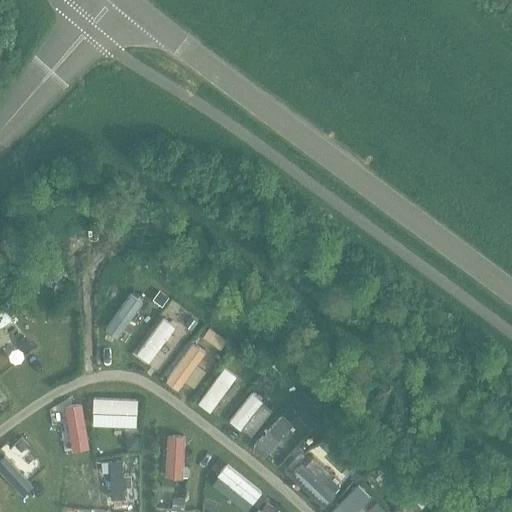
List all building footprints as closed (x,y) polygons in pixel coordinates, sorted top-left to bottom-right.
[(0,327),(14,319),(5,305),(0,307),(0,327)] [(190,316),(184,324),(191,330),(197,321),(190,316)] [(121,358),(124,323),(109,322),(107,357),(121,358)] [(209,327),(202,336),(210,342),(217,333),(209,327)] [(24,336),(16,343),(24,354),(33,348),(24,336)] [(163,376),(178,393),(207,367),(200,359),(207,353),(199,343),(163,376)] [(269,364),(263,372),(273,380),(279,372),(269,364)] [(0,409),(9,403),(0,391),(0,409)] [(231,418),(252,435),(275,407),(254,391),(231,418)] [(303,391),(297,398),(305,406),(306,405),(311,399),(303,391)] [(95,395),(94,423),(140,425),(141,397),(95,395)] [(311,399),(306,405),(318,415),(323,409),(311,399)] [(255,442),(266,453),(296,423),(285,412),(255,442)] [(169,431),(167,475),(185,476),(187,432),(169,431)] [(21,436),(13,444),(21,451),(28,444),(21,436)] [(138,437),(126,438),(127,449),(139,449),(138,437)] [(126,458),(111,458),(112,497),(127,496),(126,458)] [(75,463),(80,496),(69,498),(71,508),(103,502),(95,459),(75,463)] [(344,484),(333,474),(325,482),(303,459),(291,471),(324,504),(344,484)] [(248,509),(263,490),(229,462),(213,481),(248,509)] [(351,488),(337,511),(354,511),(364,495),(351,488)] [(173,496),(172,506),(184,508),(185,498),(173,496)] [(266,502),(262,509),(266,511),(269,511),(273,506),(266,502)]
